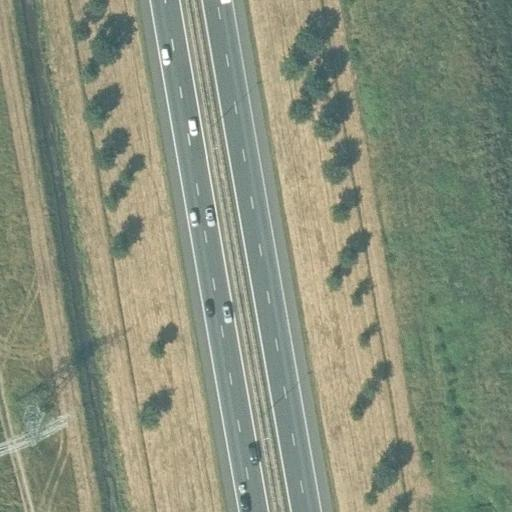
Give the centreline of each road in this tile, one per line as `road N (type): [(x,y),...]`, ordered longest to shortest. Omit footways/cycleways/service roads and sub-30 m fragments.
road 1 (motorway): [(165,0),(256,511)]
road 2 (motorway): [(307,511),(216,0)]
